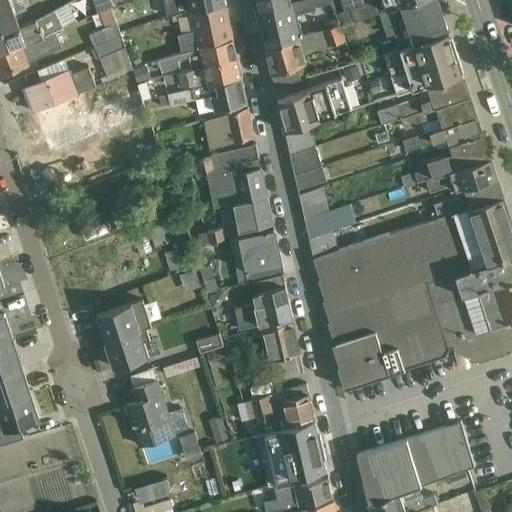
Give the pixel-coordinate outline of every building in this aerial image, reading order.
[(0,0),(0,33),(21,25),(11,0),(0,0)] [(110,0),(93,0),(99,13),(110,8),(113,6),(110,0)] [(226,7),(225,0),(198,0),(201,12),(226,7)] [(256,0),(263,30),(299,18),(298,14),(317,6),(317,8),(333,2),(332,0),(292,0),(291,1),(290,0),(256,0)] [(393,32),(397,45),(448,30),(437,0),(419,0),(393,8),(390,0),(379,0),(345,12),(337,14),(340,23),(343,30),(354,27),(353,23),(381,15),(388,34),(393,32)] [(390,0),(393,8),(419,0),(341,0),(345,12),(379,0),(390,0)] [(0,33),(0,53),(55,31),(77,21),(69,3),(21,25),(0,33)] [(178,36),(182,53),(234,41),(226,7),(201,12),(190,14),(191,16),(183,17),(183,16),(172,18),(173,22),(179,21),(183,35),(178,36)] [(120,36),(110,8),(99,13),(106,28),(90,35),(95,47),(120,36)] [(262,30),(266,47),(304,35),(299,18),(263,30),(262,30)] [(299,66),(305,64),(302,54),(346,40),(343,30),(340,23),(304,35),(266,47),(275,88),(303,80),(299,66)] [(0,74),(62,48),(55,31),(0,53),(0,74)] [(420,90),(463,77),(449,34),(384,55),(398,97),(420,90)] [(120,36),(95,47),(110,81),(132,70),(120,36)] [(193,69),(238,59),(234,41),(182,53),(159,61),(162,73),(180,69),(178,61),(190,58),(193,69)] [(191,85),(192,89),(242,79),(238,59),(193,69),(165,77),(167,85),(177,83),(179,88),(191,85)] [(38,123),(84,104),(80,93),(96,87),(89,67),(73,74),(72,71),(68,71),(64,61),(43,70),(47,80),(25,90),(38,123)] [(361,65),(344,70),(348,83),(365,77),(361,65)] [(382,125),(405,119),(470,97),(463,77),(420,90),(421,97),(378,111),(382,125)] [(200,114),(247,104),(242,79),(192,89),(159,97),(162,107),(196,100),(200,114)] [(379,80),(370,83),(372,93),(382,91),(379,80)] [(310,125),(352,112),(342,81),(279,101),(286,132),(310,125)] [(147,84),(138,86),(139,92),(142,101),(151,99),(147,84)] [(142,101),(139,92),(113,103),(117,114),(143,103),(142,101)] [(426,134),(477,118),(470,97),(405,119),(407,129),(423,124),(426,134)] [(50,153),(104,132),(96,113),(89,115),(84,104),(38,123),(50,153)] [(210,150),(255,138),(248,109),(205,121),(210,150)] [(438,150),(450,146),(483,135),(477,118),(426,134),(405,141),(408,151),(435,142),(438,150)] [(317,147),(310,125),(286,132),(291,156),(317,147)] [(427,180),(491,159),(483,135),(450,146),(452,153),(418,164),(420,171),(402,177),(405,187),(427,180)] [(162,156),(157,143),(134,153),(139,166),(162,156)] [(234,204),(267,197),(259,159),(256,145),(184,163),(188,176),(208,172),(215,207),(234,204)] [(317,147),(291,156),(296,176),(323,168),(317,147)] [(167,167),(184,163),(180,150),(163,155),(167,167)] [(451,193),(465,188),(497,178),(491,159),(427,180),(431,193),(449,187),(451,193)] [(323,168),(296,176),(299,190),(328,181),(323,168)] [(438,219),(504,198),(497,178),(465,188),(467,193),(456,197),(456,195),(432,203),(438,219)] [(324,187),(300,195),(306,220),(330,212),(324,187)] [(234,204),(240,231),(273,225),(267,197),(234,204)] [(338,367),(346,389),(447,357),(450,349),(456,347),(455,350),(479,363),(511,352),(511,221),(504,198),(438,219),(339,251),(314,259),(321,280),(319,280),(325,301),(324,301),(331,323),(329,323),(335,344),(334,345),(340,366),(338,367)] [(306,220),(310,239),(334,231),(356,223),(352,205),(330,212),(306,220)] [(150,229),(156,247),(168,244),(165,234),(172,232),(168,221),(160,224),(161,225),(150,229)] [(82,239),(107,233),(104,223),(80,229),(82,239)] [(226,239),(224,229),(208,233),(209,242),(226,239)] [(257,281),(283,274),(274,230),(239,237),(249,283),(257,281)] [(146,231),(133,235),(140,256),(153,252),(146,231)] [(314,259),(339,251),(334,231),(310,239),(314,259)] [(196,247),(193,248),(209,293),(219,290),(211,266),(203,268),(196,247)] [(171,273),(183,269),(178,248),(165,252),(171,273)] [(196,270),(180,276),(187,293),(202,287),(196,270)] [(241,330),(293,319),(283,274),(257,281),(259,293),(254,295),(256,305),(236,309),(241,330)] [(98,315),(106,342),(147,329),(152,327),(143,300),(98,315)] [(0,343),(14,340),(5,315),(0,316),(0,343)] [(276,380),(304,374),(292,323),(253,332),(254,339),(266,338),(276,380)] [(115,368),(150,357),(146,342),(151,340),(147,329),(106,342),(115,368)] [(197,342),(200,353),(224,345),(220,334),(197,342)] [(0,374),(22,367),(14,340),(0,343),(0,374)] [(196,357),(165,367),(167,374),(198,364),(196,357)] [(238,358),(231,360),(238,381),(244,379),(238,358)] [(0,404),(31,395),(22,367),(0,374),(0,404)] [(141,446),(177,434),(158,380),(134,388),(138,401),(127,405),(141,446)] [(275,419),(278,432),(316,421),(307,385),(244,402),(237,405),(241,421),(255,417),(257,423),(275,419)] [(20,426),(39,420),(31,395),(0,404),(0,446),(25,439),(20,426)] [(241,421),(237,405),(226,408),(231,425),(241,421)] [(216,442),(229,438),(221,416),(209,420),(216,442)] [(297,479),(327,471),(316,421),(278,432),(241,442),(244,452),(268,445),(270,455),(289,451),(297,479)] [(449,476),(465,470),(474,467),(460,423),(359,455),(370,506),(416,489),(449,476)] [(178,434),(186,456),(200,451),(191,429),(178,434)] [(295,478),(291,468),(272,474),(276,485),(295,478)] [(465,470),(449,476),(453,488),(470,482),(465,470)] [(264,511),(272,511),(333,497),(329,477),(294,485),(296,492),(283,495),(283,497),(262,502),(264,511)] [(371,511),(416,511),(434,506),(439,504),(436,493),(419,498),(416,489),(370,506),(371,511)] [(491,511),(485,491),(476,494),(482,511),(491,511)] [(165,511),(174,510),(170,499),(146,507),(143,500),(133,503),(135,511),(165,511)] [(336,511),(334,502),(289,511),(336,511)]
